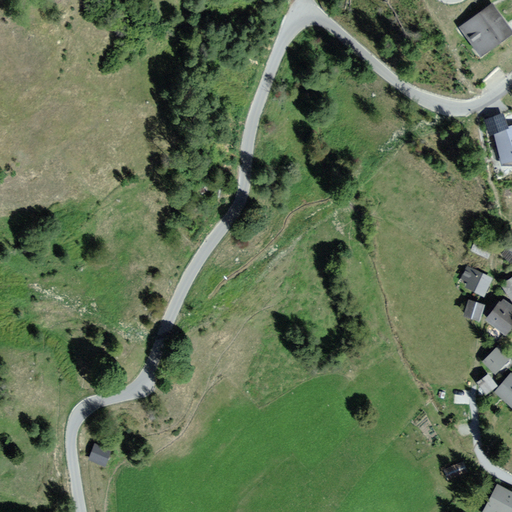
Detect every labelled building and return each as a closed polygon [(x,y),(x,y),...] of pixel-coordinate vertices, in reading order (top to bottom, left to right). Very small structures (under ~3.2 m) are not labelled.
[(511,41),(511,19),(498,2),(463,29),(488,60),(511,41)] [(511,118),(491,128),(509,165),(511,165),(511,118)] [(495,245),(477,238),(471,253),(489,260),(495,245)] [(511,247),(510,246),(502,258),(511,265),(511,247)] [(494,278),(466,267),(460,281),(467,284),(464,290),(486,298),(494,278)] [(511,276),(501,284),(511,300),(511,276)] [(511,333),(511,306),(501,299),(486,322),(509,338),(511,333)] [(485,305),(469,300),(464,316),(480,321),(485,305)] [(511,363),(511,352),(504,345),(489,361),(502,374),(511,363)] [(502,386),(493,374),(482,383),(490,394),(502,386)] [(511,377),(499,392),(511,402),(511,377)] [(115,448),(97,442),(91,459),(109,466),(115,448)] [(466,475),(462,463),(445,468),(449,481),(466,475)] [(511,511),(511,488),(502,484),(486,511),(511,511)]
